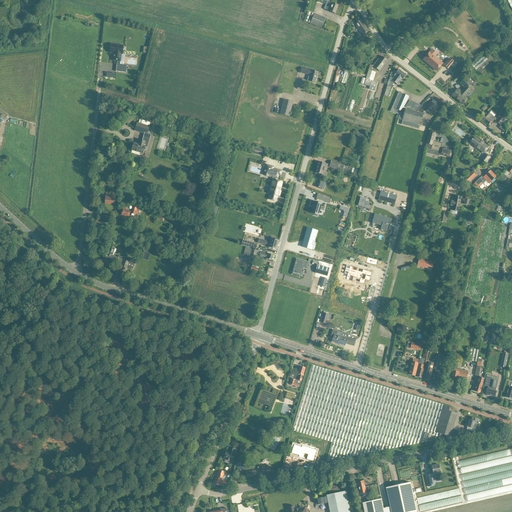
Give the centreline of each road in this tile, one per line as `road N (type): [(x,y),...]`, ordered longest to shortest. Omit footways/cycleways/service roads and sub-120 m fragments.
road 1 (unclassified): [(257,334),(353,5)]
road 2 (unclassified): [(198,490),(224,492),(511,435)]
road 3 (tertiary): [(511,416),(257,334)]
road 4 (unclassified): [(511,147),(388,52),(353,5)]
road 5 (tertiary): [(257,334),(76,273)]
road 6 (unclassified): [(76,273),(98,90)]
road 7 (unclassified): [(198,490),(257,334)]
